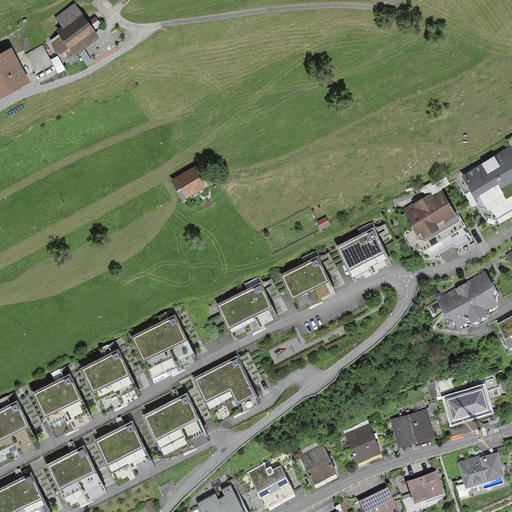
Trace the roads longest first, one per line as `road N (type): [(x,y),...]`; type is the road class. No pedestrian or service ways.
road 1 (residential): [(406,279),(387,275),(360,286),(0,470)]
road 2 (residential): [(164,511),(209,464),(382,332),(405,303),(406,279)]
road 3 (residential): [(398,0),(118,21)]
road 4 (residential): [(291,511),(413,457),(511,428)]
